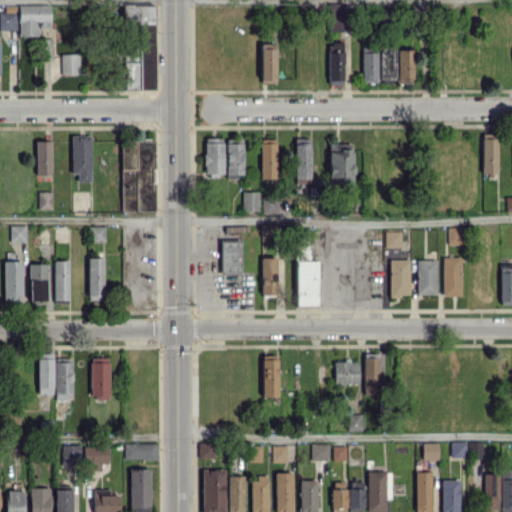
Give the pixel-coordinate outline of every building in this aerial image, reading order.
[(326,30),(349,31),(350,3),(327,2),(326,30)] [(48,4),(17,5),(17,36),(37,36),(37,28),(49,27),(48,4)] [(154,5),(123,4),(123,24),(137,24),(136,62),(124,62),(124,88),(153,89),(154,5)] [(0,29),(15,29),(15,10),(9,10),(9,8),(0,8),(0,29)] [(327,84),(342,84),(342,42),(327,42),(327,84)] [(259,43),(259,83),(274,82),(273,43),(259,43)] [(378,83),(393,82),(393,47),(377,48),(378,83)] [(395,82),(410,82),(411,49),(395,49),(395,82)] [(376,52),(361,52),(360,82),(376,82),(376,52)] [(78,54),(60,54),(60,74),(78,74),(78,54)] [(481,173),(496,173),(495,134),(480,135),(481,173)] [(90,181),(89,135),(69,135),(70,173),(76,173),(76,181),(90,181)] [(203,176),(222,176),(222,137),(202,137),(203,176)] [(275,178),(275,138),(259,138),(259,178),(275,178)] [(294,178),(309,178),(309,142),(299,142),(299,139),(294,139),(294,178)] [(35,175),(50,175),(49,140),(34,141),(35,175)] [(153,140),(120,141),(121,211),(154,211),(153,140)] [(327,144),(328,187),(352,186),(351,143),(327,144)] [(36,209),(51,209),(51,191),(36,191),(36,209)] [(257,191),(241,191),(241,210),(257,210),(257,191)] [(261,212),(277,212),(277,195),(260,195),(261,212)] [(8,242),(25,242),(25,225),(8,225),(8,242)] [(104,226),(89,226),(89,241),(104,241),(104,226)] [(446,244),(465,244),(465,227),(447,227),(446,244)] [(400,231),(384,231),(384,247),(400,247),(400,231)] [(219,273),(240,273),(240,239),(219,239),(219,273)] [(316,260),(309,261),(309,239),(294,239),(295,306),(317,306),(316,260)] [(459,256),(441,257),(441,295),(460,295),(459,256)] [(102,258),(86,258),(87,299),(102,299),(102,258)] [(408,259),(388,259),(388,295),(407,295),(408,259)] [(511,259),(511,260),(511,264),(498,264),(499,304),(511,303),(511,259)] [(3,300),(21,300),(21,260),(2,261),(3,300)] [(67,302),(68,260),(53,260),(52,302),(67,302)] [(435,260),(414,260),(415,294),(435,294),(435,260)] [(45,301),(46,264),(28,263),(28,301),(45,301)] [(36,394),(52,394),(52,353),(36,353),(36,394)] [(261,396),(277,396),(276,355),(260,355),(261,396)] [(69,400),(70,358),(54,357),(53,400),(69,400)] [(89,398),(108,398),(108,357),(89,357),(89,398)] [(362,357),(363,394),(378,394),(377,357),(362,357)] [(357,362),(333,361),(332,383),(357,383),(357,362)] [(361,414),(346,414),(346,430),(360,430),(361,414)] [(481,441),(449,442),(449,457),(481,456),(481,441)] [(155,442),(122,443),(123,459),(156,459),(155,442)] [(211,442),(197,442),(197,458),(212,457),(211,442)] [(421,459),(437,458),(436,442),(420,443),(421,459)] [(327,443),(309,443),(309,459),(327,460),(327,443)] [(78,444),(60,445),(60,465),(79,464),(78,444)] [(260,461),(260,445),(247,445),(246,461),(260,461)] [(285,461),(285,445),(270,445),(270,461),(285,461)] [(107,463),(107,446),(83,446),(83,470),(99,470),(99,462),(107,463)] [(344,459),(344,446),(331,446),(331,459),(344,459)] [(149,511),(148,468),(127,468),(128,511),(149,511)] [(482,473),(481,511),(498,511),(511,511),(511,468),(498,468),(498,473),(482,473)] [(223,511),(223,469),(201,469),(201,511),(223,511)] [(384,511),(384,498),(387,498),(387,484),(389,484),(389,471),(365,471),(366,511),(384,511)] [(414,511),(430,511),(430,471),(414,472),(414,511)] [(273,511),(286,511),(292,511),(291,472),(273,472),(273,511)] [(226,511),(233,511),(243,511),(242,475),(226,475),(226,511)] [(249,477),(249,511),(261,511),(267,511),(266,477),(249,477)] [(298,479),(298,511),(316,511),(316,480),(298,479)] [(440,511),(457,511),(457,479),(440,479),(440,511)] [(362,481),(347,481),(347,511),(363,511),(362,481)] [(344,482),(330,482),(330,511),(345,511),(344,482)] [(48,511),(48,487),(28,488),(28,511),(48,511)] [(70,511),(70,489),(53,489),(53,511),(70,511)] [(22,511),(22,490),(3,490),(3,511),(22,511)] [(92,511),(117,511),(118,492),(92,492),(92,511)]
